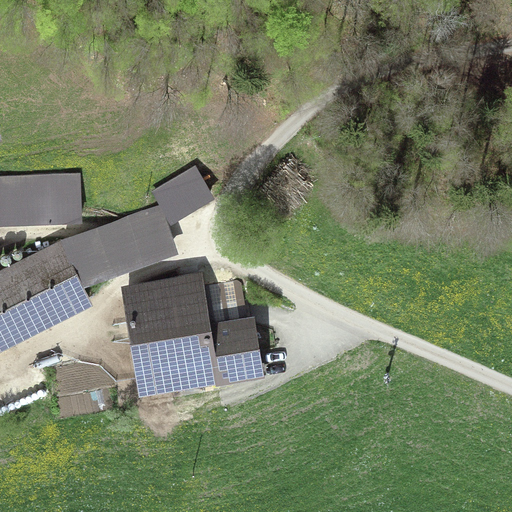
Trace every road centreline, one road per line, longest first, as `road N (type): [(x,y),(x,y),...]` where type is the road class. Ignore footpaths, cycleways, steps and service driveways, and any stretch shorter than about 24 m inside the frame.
road 1 (unclassified): [(511,387),(283,288),(235,253),(224,234),(239,186),(316,104),(378,72),(511,45)]
road 2 (track): [(0,232),(224,234)]
